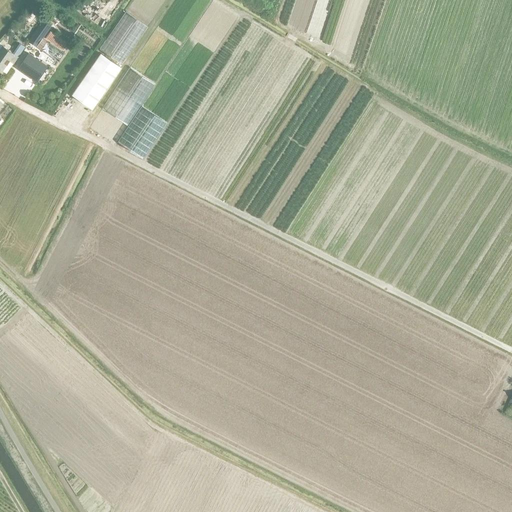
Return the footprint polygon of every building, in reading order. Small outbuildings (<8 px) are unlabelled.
[(28,41),(37,47),(58,62),(65,53),(43,38),(51,26),(43,20),(28,41)] [(68,43),(50,31),(45,38),(63,50),(68,43)] [(14,63),(19,56),(18,55),(21,51),(17,48),(13,52),(3,46),(0,49),(0,69),(2,71),(9,61),(14,63)] [(37,82),(48,66),(28,52),(17,68),(37,82)] [(93,109),(121,67),(101,53),(72,94),(93,109)] [(168,121),(190,85),(164,69),(142,106),(168,121)] [(0,310),(10,300),(0,290),(0,310)] [(17,302),(1,318),(34,350),(50,333),(17,302)]
